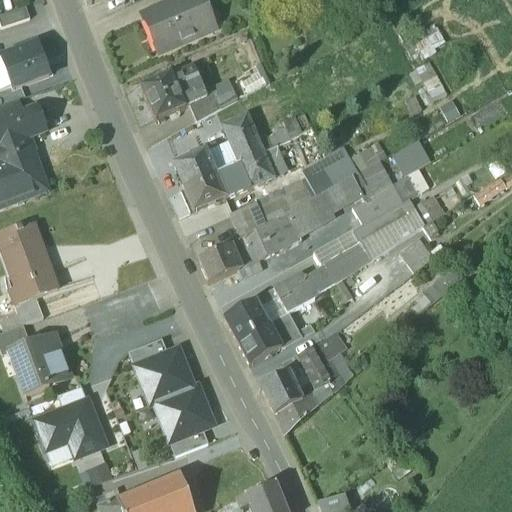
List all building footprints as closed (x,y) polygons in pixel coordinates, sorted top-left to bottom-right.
[(84,0),(88,8),(110,0),(84,0)] [(197,0),(187,0),(144,18),(160,56),(212,34),(197,0)] [(29,23),(26,12),(0,20),(0,29),(1,32),(29,23)] [(423,45),(406,54),(412,65),(422,60),(423,63),(435,56),(433,52),(444,47),(438,34),(439,34),(436,28),(419,37),(423,45)] [(48,79),(36,48),(0,62),(12,93),(48,79)] [(416,73),(432,105),(445,99),(429,66),(416,73)] [(192,69),(141,91),(154,124),(184,112),(179,101),(201,91),(192,69)] [(226,84),(210,91),(212,96),(220,114),(237,106),(226,84)] [(201,91),(179,101),(182,108),(186,107),(205,99),(201,91)] [(220,114),(212,96),(205,99),(186,107),(194,125),(220,114)] [(17,104),(0,110),(0,124),(22,116),(22,115),(17,104)] [(451,104),(437,111),(446,127),(459,120),(451,104)] [(22,116),(0,124),(0,151),(28,141),(44,135),(35,110),(22,115),(22,116)] [(280,126),(290,144),(302,138),(292,120),(280,126)] [(255,141),(246,121),(221,131),(232,156),(237,169),(262,158),(255,141)] [(255,141),(262,158),(270,155),(263,138),(255,141)] [(28,141),(0,151),(0,164),(0,165),(0,164),(0,211),(14,207),(16,208),(24,205),(25,202),(43,196),(29,157),(34,155),(33,153),(28,141)] [(392,158),(404,179),(428,167),(417,145),(392,158)] [(347,161),(356,179),(379,167),(385,164),(376,146),(370,150),(347,161)] [(237,169),(232,156),(220,162),(216,169),(211,171),(214,179),(237,169)] [(205,157),(174,170),(183,192),(214,179),(211,171),(205,157)] [(262,158),(237,169),(242,181),(248,193),(273,182),(262,158)] [(302,186),(254,207),(257,214),(263,231),(264,232),(275,226),(284,221),(298,213),(297,211),(327,196),(356,179),(347,161),(302,186)] [(350,183),(360,202),(363,206),(391,190),(379,167),(350,183)] [(237,169),(214,179),(217,186),(224,184),(231,186),(242,181),(237,169)] [(214,179),(183,192),(193,214),(223,201),(217,186),(214,179)] [(391,190),(401,209),(406,206),(416,201),(407,182),(391,190)] [(350,183),(327,196),(334,211),(319,219),(323,227),(332,222),(330,219),(360,202),(350,183)] [(350,214),(361,230),(401,209),(391,190),(363,206),(350,214)] [(327,196),(297,211),(298,213),(309,234),(323,227),(319,219),(334,211),(327,196)] [(321,270),(331,289),(422,230),(406,206),(401,209),(361,230),(313,257),(321,270)] [(295,242),(309,234),(298,213),(284,221),(295,242)] [(257,214),(234,224),(242,243),(247,240),(263,231),(257,214)] [(295,242),(284,221),(275,226),(286,252),(297,246),(295,242)] [(286,252),(275,226),(264,232),(274,258),(286,252)] [(33,229),(22,233),(21,230),(0,237),(0,253),(1,256),(3,255),(16,291),(9,294),(14,308),(57,292),(50,273),(48,273),(40,251),(41,250),(33,229)] [(263,231),(247,240),(257,265),(274,258),(264,232),(263,231)] [(228,250),(197,264),(207,288),(239,274),(228,250)] [(398,317),(409,329),(462,281),(451,269),(398,317)] [(312,300),(331,289),(321,270),(301,281),(305,287),(312,300)] [(313,302),(305,287),(298,291),(295,283),(289,286),(301,310),(313,302)] [(289,286),(287,284),(271,293),(285,318),(301,310),(289,286)] [(340,286),(330,293),(341,308),(351,301),(340,286)] [(253,306),(223,323),(235,347),(266,329),(253,306)] [(0,325),(0,337),(0,338),(23,330),(41,325),(35,307),(13,314),(15,320),(0,325)] [(287,320),(266,329),(279,352),(285,352),(299,344),(312,337),(308,331),(296,337),(287,320)] [(266,329),(235,347),(247,370),(279,352),(266,329)] [(0,338),(0,356),(1,360),(9,357),(9,356),(29,348),(23,330),(0,338)] [(342,355),(331,338),(322,345),(319,347),(328,363),(339,357),(342,355)] [(29,348),(9,356),(9,357),(25,400),(48,391),(48,389),(69,381),(59,353),(55,355),(50,340),(29,348)] [(128,357),(133,370),(166,357),(161,344),(128,357)] [(328,363),(319,347),(297,360),(302,369),(315,393),(326,385),(336,378),(328,363)] [(166,357),(133,370),(149,410),(154,409),(193,393),(177,353),(166,357)] [(339,357),(328,363),(336,378),(344,387),(352,381),(339,357)] [(287,377),(301,405),(315,393),(302,369),(287,377)] [(287,377),(258,391),(272,419),(289,411),(301,405),(287,377)] [(326,385),(333,397),(344,387),(336,378),(326,385)] [(301,405),(289,411),(298,428),(333,397),(326,385),(315,393),(301,405)] [(81,392),(56,401),(62,414),(86,404),(81,392)] [(154,409),(169,447),(203,434),(212,430),(197,392),(193,393),(154,409)] [(62,414),(34,425),(46,455),(68,446),(75,463),(105,451),(87,404),(86,404),(62,414)] [(289,411),(272,419),(283,441),(298,428),(289,411)] [(203,434),(169,447),(174,462),(209,448),(203,434)] [(410,459),(388,474),(396,485),(418,470),(410,459)] [(90,491),(108,483),(103,470),(85,476),(90,491)] [(192,511),(181,480),(147,493),(154,511),(192,511)] [(271,489),(236,504),(239,511),(245,511),(249,511),(284,511),(274,488),(271,489)] [(154,511),(147,493),(116,506),(118,511),(154,511)] [(346,511),(343,499),(317,507),(317,511),(346,511)]
